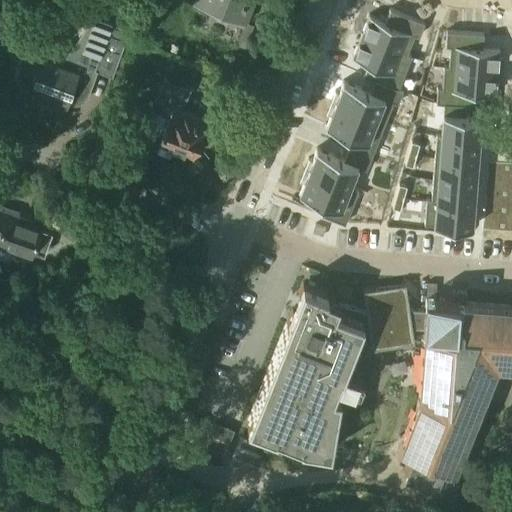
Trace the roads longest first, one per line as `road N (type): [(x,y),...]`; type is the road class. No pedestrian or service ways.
road 1 (residential): [(117,511),(231,235)]
road 2 (residential): [(511,271),(333,256),(236,222)]
road 3 (residential): [(231,235),(0,148)]
road 4 (residential): [(236,222),(332,0)]
